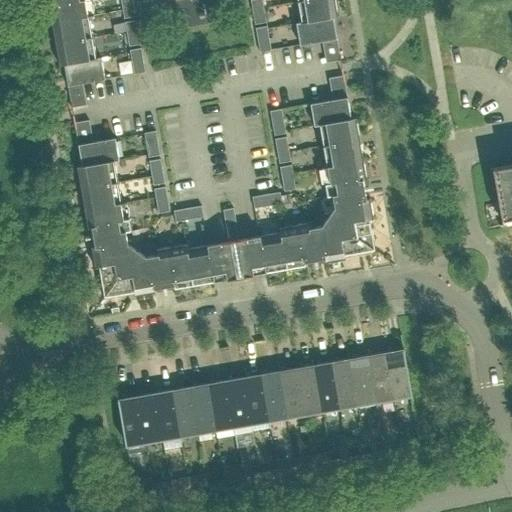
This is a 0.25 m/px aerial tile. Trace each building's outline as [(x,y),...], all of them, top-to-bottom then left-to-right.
[(47,0),(59,66),(64,65),(68,86),(72,110),(73,109),(72,107),(87,105),(86,102),(83,83),(105,79),(101,57),(96,58),(89,17),(94,16),(91,0),(47,0)] [(262,0),(250,0),(253,12),(264,10),(262,0)] [(296,0),(301,22),(296,23),(300,45),(322,41),(326,60),(326,63),(340,61),(340,62),(341,62),(333,18),(338,17),(335,0),(296,0)] [(124,18),(136,16),(133,4),(122,6),(124,18)] [(255,24),(266,22),(264,10),(253,12),(255,24)] [(136,20),(125,22),(127,34),(138,32),(136,20)] [(99,27),(99,38),(115,38),(115,26),(99,27)] [(267,26),(255,28),(258,40),(269,38),(267,26)] [(129,47),(140,44),(138,32),(127,34),(129,47)] [(261,52),(271,50),(269,38),(258,40),(260,52),(261,52)] [(141,48),(130,50),(132,62),(143,60),(141,48)] [(144,73),(145,72),(143,60),(132,62),(134,74),(144,73)] [(239,240),(240,247),(242,259),(242,260),(241,260),(244,277),(250,275),(256,275),(261,274),(264,273),(265,273),(345,259),(345,258),(344,258),(344,255),(354,254),(375,250),(372,229),(370,219),(372,218),(372,219),(373,219),(356,118),(351,118),(347,97),(343,73),(342,74),(343,76),(329,78),(329,81),(332,100),(310,104),(314,126),(319,125),(326,167),(321,168),(327,197),(333,196),(335,208),(322,226),(310,228),(309,222),(279,228),(280,232),(259,236),(257,236),(255,237),(249,238),(244,239),(239,240)] [(281,109),(272,111),(270,111),(272,123),(284,121),(281,109)] [(232,261),(230,249),(229,241),(223,242),(219,243),(212,244),(210,245),(208,245),(187,249),(186,244),(157,249),(158,255),(146,257),(128,244),(126,232),(132,231),(127,202),(122,203),(114,161),(119,160),(115,138),(93,142),(90,123),(89,120),(75,123),(75,121),(74,121),(78,144),(82,166),(77,166),(95,268),(96,268),(96,267),(98,266),(100,276),(104,297),(125,294),(135,292),(135,294),(135,295),(135,296),(215,282),(217,281),(219,281),(225,280),(230,279),(236,278),(233,262),(232,262),(232,261)] [(274,135),(286,133),(284,121),(272,123),(274,135)] [(156,131),(154,131),(144,133),(146,145),(158,143),(156,131)] [(286,137),(275,139),(277,151),(288,149),(286,137)] [(146,145),(148,157),(160,155),(158,143),(146,145)] [(279,163),(291,161),(288,149),(277,151),(279,163)] [(160,159),(149,161),(151,173),(163,171),(160,159)] [(511,164),(489,169),(490,170),(493,169),(499,202),(503,225),(500,225),(500,226),(511,226),(511,164)] [(291,165),(280,167),(282,179),(293,177),(291,165)] [(153,185),(165,183),(163,171),(151,173),(153,185)] [(284,191),(295,189),(293,177),(282,179),(284,191)] [(165,187),(154,189),(156,201),(168,199),(165,187)] [(268,206),(282,203),(280,192),(266,194),(268,206)] [(252,197),(254,208),(268,206),(266,194),(252,197)] [(158,213),(170,211),(168,199),(156,201),(158,213)] [(204,217),(202,206),(188,208),(190,220),(204,217)] [(174,211),(176,222),(190,220),(188,208),(174,211)] [(223,210),(225,223),(236,221),(233,208),(223,210)] [(228,236),(238,234),(236,221),(225,223),(228,236)] [(240,247),(239,240),(238,234),(228,236),(229,241),(230,249),(240,247)] [(230,249),(232,261),(232,262),(233,262),(241,260),(242,260),(240,247),(230,249)] [(411,392),(403,349),(385,352),(392,395),(411,392)] [(367,355),(374,398),(392,395),(385,352),(367,355)] [(357,401),(374,398),(367,355),(349,358),(357,401)] [(339,404),(357,401),(349,358),(331,362),(339,404)] [(321,407),(339,404),(331,362),(314,365),(321,407)] [(296,368),(303,410),(321,407),(314,365),(296,368)] [(278,371),(286,414),(303,410),(296,368),(278,371)] [(269,417),(286,414),(278,371),(260,374),(268,417),(269,417)] [(252,432),(271,428),(269,417),(268,417),(260,374),(243,377),(252,432)] [(232,423),(234,435),(252,432),(243,377),(225,380),(233,423),(232,423)] [(215,426),(232,423),(233,423),(225,380),(207,383),(215,426)] [(197,429),(215,426),(207,383),(190,387),(197,429)] [(179,432),(197,429),(190,387),(172,390),(179,432)] [(154,393),(162,435),(179,432),(172,390),(154,393)] [(136,396),(144,438),(162,435),(154,393),(136,396)] [(118,399),(125,442),(144,438),(136,396),(118,399)] [(413,446),(414,455),(422,454),(420,444),(413,446)] [(396,458),(403,457),(401,448),(394,449),(396,458)] [(376,452),(378,462),(385,460),(383,451),(376,452)] [(359,455),(360,465),(368,463),(366,454),(359,455)] [(341,458),(343,468),(350,466),(348,457),(341,458)] [(323,461),(325,471),(332,470),(330,460),(323,461)] [(313,463),(305,464),(307,474),(314,473),(313,463)] [(288,467),(289,477),(297,476),(295,466),(288,467)] [(270,471),(272,480),(279,479),(277,469),(270,471)] [(259,472),(252,474),(254,483),(261,482),(259,472)] [(234,477),(236,486),(243,485),(242,476),(234,477)] [(217,480),(219,490),(226,488),(224,479),(217,480)] [(199,483),(201,493),(208,491),(206,482),(199,483)] [(181,486),(183,496),(190,495),(189,485),(181,486)] [(138,504),(151,501),(149,488),(135,490),(138,504)] [(165,499),(173,498),(171,488),(164,489),(165,499)]
